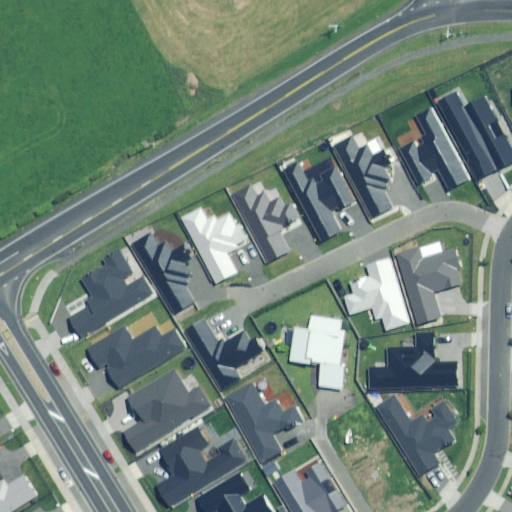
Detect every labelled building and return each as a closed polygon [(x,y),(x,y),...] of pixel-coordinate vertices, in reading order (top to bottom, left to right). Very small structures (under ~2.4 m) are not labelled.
[(481,179),(511,162),(511,137),(509,132),(502,135),(495,122),(501,119),(488,94),(468,105),(460,90),(440,100),(481,179)] [(417,139),(402,147),(421,183),(437,175),(435,172),(442,168),(453,189),(473,177),(434,105),(419,113),(429,133),(423,135),(427,141),(421,144),(417,139)] [(356,133),(336,143),(376,218),(397,206),(388,189),(392,187),(389,181),(395,178),(388,166),(396,162),(388,147),(376,153),(371,142),(363,146),(356,133)] [(302,160),(286,168),(325,241),(345,230),(335,210),(341,206),(342,209),(358,200),(339,164),(323,173),(326,179),(320,182),(317,176),(311,179),(302,160)] [(255,182),(235,192),(271,262),(293,250),(283,231),(288,229),(287,225),(303,217),(294,201),(287,204),(282,195),(273,200),(268,190),(260,194),(255,182)] [(204,206),(185,216),(219,283),(241,271),(230,252),(242,247),(240,243),(250,238),(243,222),(239,224),(233,212),(220,218),(218,214),(210,218),(204,206)] [(153,231),(135,242),(178,314),(199,301),(188,284),(192,282),(189,277),(194,273),(188,262),(195,258),(186,242),(175,248),(169,239),(161,243),(153,231)] [(423,245),(400,252),(421,324),(446,316),(438,291),(448,288),(448,289),(466,283),(461,268),(466,267),(459,246),(427,256),(423,245)] [(137,272),(123,247),(106,258),(109,263),(84,277),(95,295),(89,298),(92,304),(71,315),(85,337),(157,293),(146,275),(130,285),(126,278),(137,272)] [(353,281),(356,292),(347,295),(353,314),(376,307),(379,319),(386,317),(390,329),(413,322),(393,257),(370,264),(373,275),(370,276),(370,275),(365,277),(365,276),(360,278),(353,281)] [(347,366),(341,366),(346,331),(342,331),(344,320),(313,316),(311,330),(296,328),(292,361),(324,366),(321,387),(344,390),(347,366)] [(268,350),(258,335),(253,339),(247,329),(228,340),(226,336),(221,339),(208,317),(187,330),(225,390),(245,378),(238,368),(268,350)] [(164,336),(158,325),(136,338),(128,324),(90,347),(103,367),(110,362),(112,366),(109,367),(122,387),(189,347),(177,327),(164,336)] [(463,385),(462,360),(438,360),(438,358),(439,358),(439,331),(419,331),(419,346),(390,346),(391,366),(372,366),(373,388),(463,385)] [(192,391),(177,368),(130,396),(140,411),(142,410),(147,418),(126,430),(139,452),(180,428),(178,425),(195,416),(196,418),(215,406),(202,385),(192,391)] [(368,371),(352,369),(349,389),(366,391),(368,371)] [(228,395),(231,402),(265,462),(286,450),(276,434),(283,429),(284,430),(295,424),(296,427),(308,420),(299,404),(287,410),(280,397),(268,403),(256,381),(228,395)] [(415,420),(398,393),(379,405),(424,476),(445,462),(438,452),(460,439),(453,428),(463,422),(448,399),(435,408),(439,415),(432,420),(427,413),(415,420)] [(212,444),(201,425),(163,448),(172,463),(169,464),(175,474),(159,484),(172,506),(250,459),(237,437),(220,447),(223,453),(210,460),(203,449),(212,444)] [(277,481),(295,511),(337,511),(350,505),(341,490),(335,494),(327,481),(333,477),(324,461),(310,470),(314,476),(305,481),(298,469),(277,481)] [(254,489),(242,471),(200,496),(209,511),(216,511),(219,510),(220,511),(277,511),(266,493),(249,504),(244,495),(254,489)] [(0,511),(12,511),(41,495),(27,474),(11,484),(7,479),(3,481),(0,476),(0,511)]
